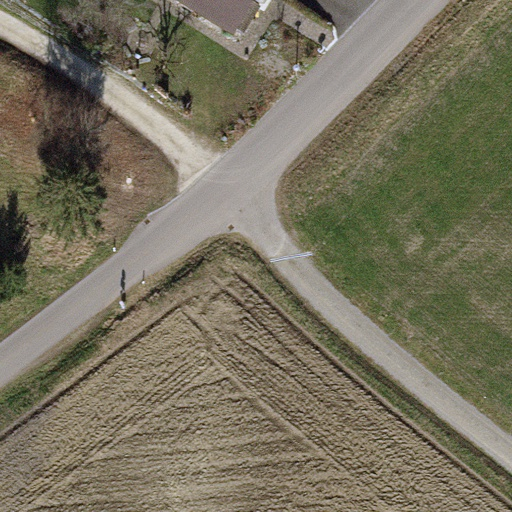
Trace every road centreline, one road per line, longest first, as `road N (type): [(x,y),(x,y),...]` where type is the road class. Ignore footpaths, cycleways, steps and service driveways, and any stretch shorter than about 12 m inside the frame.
road 1 (track): [(511,447),(335,315),(237,199)]
road 2 (tertiary): [(0,375),(237,199)]
road 3 (residential): [(0,26),(79,74),(237,199)]
road 4 (tertiary): [(237,199),(426,0)]
